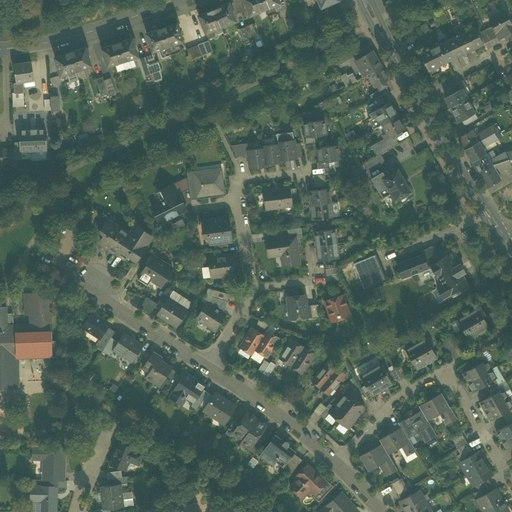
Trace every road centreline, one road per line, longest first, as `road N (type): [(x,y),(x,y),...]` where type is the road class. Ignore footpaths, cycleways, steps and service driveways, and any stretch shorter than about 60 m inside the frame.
road 1 (secondary): [(504,243),(366,0)]
road 2 (residential): [(511,485),(444,369),(388,406),(336,463)]
road 3 (residential): [(209,368),(249,288),(240,179)]
road 4 (secondary): [(0,50),(90,33),(179,0)]
road 5 (residential): [(336,463),(209,368)]
road 6 (residential): [(209,368),(88,283)]
